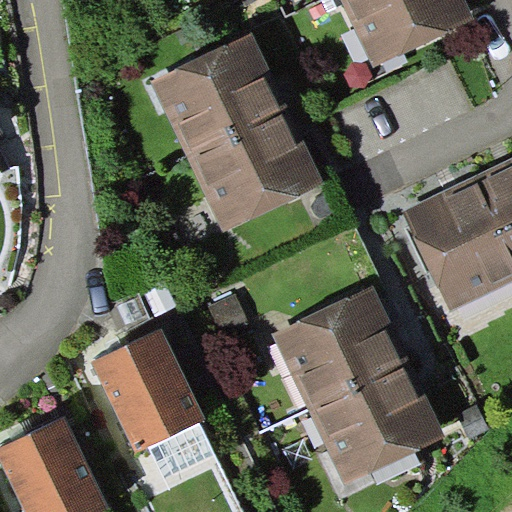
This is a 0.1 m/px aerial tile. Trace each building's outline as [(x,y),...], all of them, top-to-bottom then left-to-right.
[(476,19),(466,0),(341,0),(374,68),(476,19)] [(150,80),(186,155),(288,107),(252,31),(150,80)] [(325,183),(288,107),(186,155),(223,232),(325,183)] [(511,157),(478,174),(511,245),(511,157)] [(450,310),(511,281),(511,245),(478,174),(402,210),(450,310)] [(272,332),(308,408),(410,359),(374,284),(272,332)] [(236,294),(208,306),(223,339),(251,327),(236,294)] [(162,328),(92,362),(136,452),(149,446),(199,422),(206,419),(162,328)] [(447,436),(410,359),(308,408),(345,485),(447,436)] [(65,417),(0,447),(0,460),(24,511),(101,511),(109,508),(65,417)] [(215,455),(199,422),(149,446),(165,479),(215,455)]
